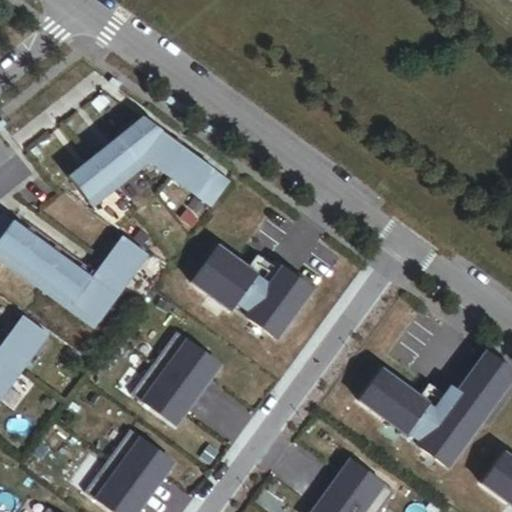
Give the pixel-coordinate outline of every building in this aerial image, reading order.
[(87,203),(88,202),(93,208),(104,199),(99,193),(110,184),(115,191),(126,182),(121,176),(142,158),(210,208),(229,182),(141,118),(67,178),(87,203)] [(68,310),(92,328),(96,323),(97,324),(147,256),(121,238),(91,279),(3,214),(0,216),(0,251),(72,305),(68,310)] [(311,292),(281,270),(268,288),(256,280),(257,278),(218,249),(194,281),(231,309),(234,305),(246,314),(244,317),(275,341),(311,292)] [(246,314),(234,305),(231,309),(230,311),(242,320),(244,317),(246,314)] [(0,400),(48,336),(22,317),(0,346),(0,400)] [(205,384),(219,365),(176,333),(153,365),(190,391),(198,379),(205,384)] [(448,467),(511,379),(511,373),(485,354),(439,417),(427,408),(428,407),(381,372),(360,402),(405,435),(407,431),(421,442),(419,445),(448,467)] [(173,427),(187,408),(181,403),(190,391),(153,365),(130,396),(173,427)] [(196,396),(205,384),(198,379),(190,391),(196,396)] [(187,408),(196,396),(190,391),(181,403),(187,408)] [(157,482),(171,462),(129,431),(106,462),(142,489),(151,477),(157,482)] [(421,442),(407,431),(405,435),(403,437),(417,448),(419,445),(421,442)] [(511,460),(505,455),(482,485),(511,506),(511,460)] [(354,511),(378,511),(393,492),(350,461),(336,480),(342,485),(334,497),(354,511)] [(134,501),(142,489),(106,462),(83,494),(108,511),(135,511),(140,505),(134,501)] [(149,494),(157,482),(151,477),(142,489),(149,494)] [(334,497),(342,485),(336,480),(327,492),(334,497)] [(140,505),(149,494),(142,489),(134,501),(140,505)] [(325,509),(334,497),(327,492),(319,504),(325,509)] [(354,511),(334,497),(325,509),(319,504),(312,511),(354,511)]
